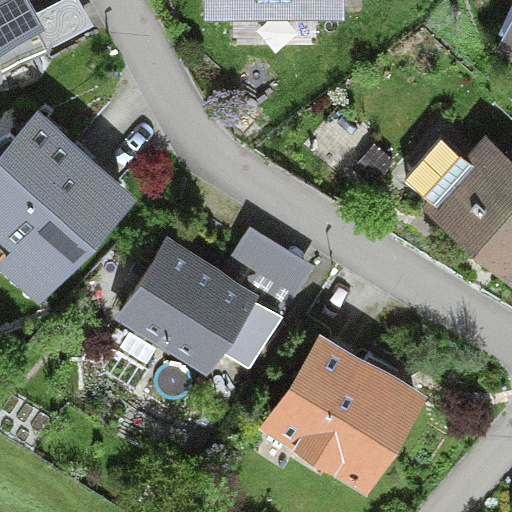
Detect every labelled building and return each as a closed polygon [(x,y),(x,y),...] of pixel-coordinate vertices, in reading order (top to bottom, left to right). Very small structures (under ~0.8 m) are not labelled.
[(22,0),(0,0),(0,31),(31,14),(22,0)] [(331,0),(193,0),(194,14),(331,13),(331,0)] [(511,0),(506,0),(491,34),(511,43),(511,0)] [(127,184),(24,101),(0,130),(0,244),(1,246),(0,246),(0,267),(36,296),(127,184)] [(511,158),(474,127),(413,201),(506,277),(511,270),(511,158)] [(248,283),(157,231),(109,315),(200,367),(248,283)] [(420,385),(310,322),(252,422),(362,485),(420,385)]
